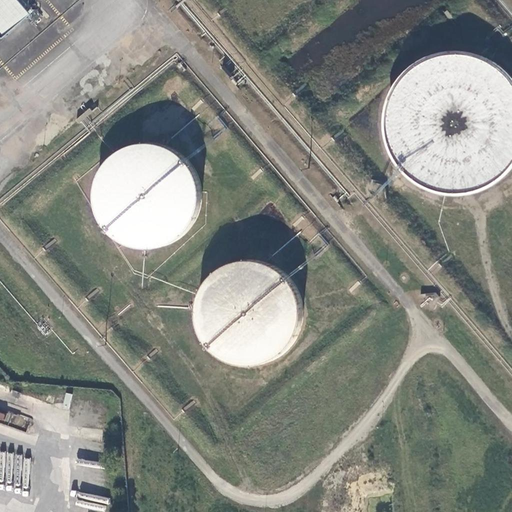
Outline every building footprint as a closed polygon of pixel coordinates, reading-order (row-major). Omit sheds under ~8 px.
[(33,14),(21,0),(0,0),(0,31),(5,38),(33,14)] [(511,78),(502,68),(489,60),(476,55),(461,53),(446,53),(432,57),(419,64),(408,73),(398,85),(392,98),(388,112),(387,127),(390,141),(395,155),(403,167),(414,177),(426,185),(439,190),(454,192),(468,191),(482,187),(495,181),(506,172),(511,164),(511,78)] [(197,175),(190,165),(181,156),(170,149),(158,146),(145,145),(133,148),(121,154),(111,162),(104,172),(99,184),(97,197),(99,209),(103,221),(110,232),(119,240),(130,246),(142,249),(155,249),(167,246),(178,241),(187,233),(195,223),(200,211),(202,199),(201,187),(197,175)] [(299,290),(291,279),(282,270),(270,264),(257,260),(244,260),(231,263),(219,269),(209,277),(202,288),(197,301),(196,314),(197,327),(202,340),(210,350),(219,359),(231,365),(243,368),(256,368),(269,365),(280,359),(290,350),(297,340),(302,328),(304,315),(303,302),(299,290)] [(425,303),(438,298),(435,290),(421,296),(425,303)] [(23,421),(20,419),(17,419),(15,421),(14,423),(15,426),(17,428),(20,428),(22,426),(23,423),(23,421)]
